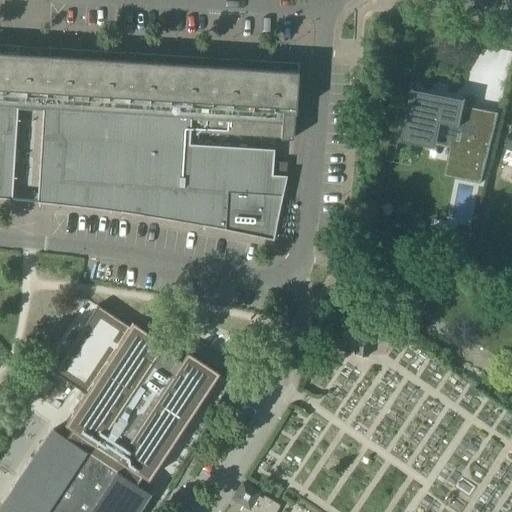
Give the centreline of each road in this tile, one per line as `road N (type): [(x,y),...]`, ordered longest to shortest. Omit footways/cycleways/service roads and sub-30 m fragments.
road 1 (residential): [(0,239),(289,277),(310,255),(326,10)]
road 2 (tertiary): [(159,0),(326,10)]
